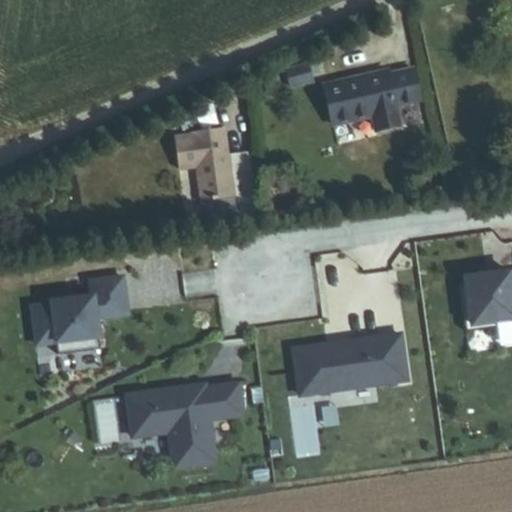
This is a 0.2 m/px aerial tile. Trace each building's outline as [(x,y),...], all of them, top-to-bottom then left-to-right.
[(309,65),(285,70),(290,88),(313,82),(309,65)] [(376,133),(401,127),(388,73),(324,87),(333,128),(373,119),(376,133)] [(202,205),(255,196),(251,155),(229,157),(226,131),(193,135),(194,138),(175,141),(179,172),(197,169),(202,205)] [(457,287),(450,288),(457,337),(489,332),(487,325),(507,322),(507,320),(511,318),(511,277),(501,279),(479,282),(479,279),(456,282),(457,287)] [(116,281),(85,285),(87,300),(45,306),(45,308),(25,311),(31,349),(51,346),(52,359),(95,353),(90,322),(122,317),(116,281)] [(292,400),(398,385),(392,339),(332,348),(333,352),(326,353),(326,349),(285,354),(292,400)] [(164,435),(169,472),(210,466),(204,423),(238,418),(233,387),(200,392),(199,388),(174,392),(174,394),(167,395),(166,393),(121,399),(127,441),(164,435)]
